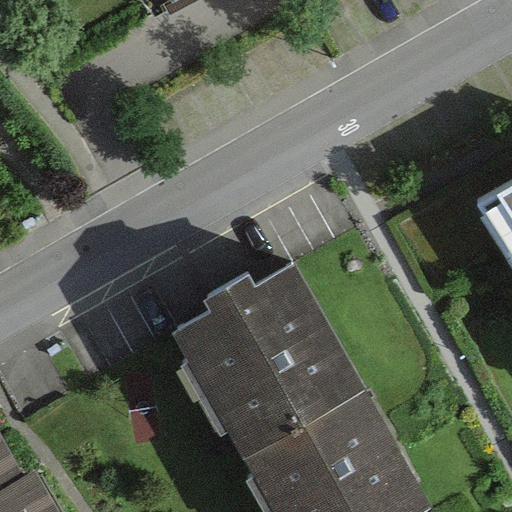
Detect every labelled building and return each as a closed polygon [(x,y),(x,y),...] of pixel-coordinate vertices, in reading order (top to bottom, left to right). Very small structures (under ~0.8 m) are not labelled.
[(142,0),(149,11),(164,3),(166,5),(175,0),(142,0)] [(511,182),(488,196),(511,238),(511,182)] [(394,511),(435,488),(297,247),(257,270),(249,256),(201,283),(209,297),(172,318),(283,511),(394,511)] [(0,482),(23,471),(0,427),(0,482)] [(23,471),(0,482),(0,511),(57,511),(33,465),(23,471)]
